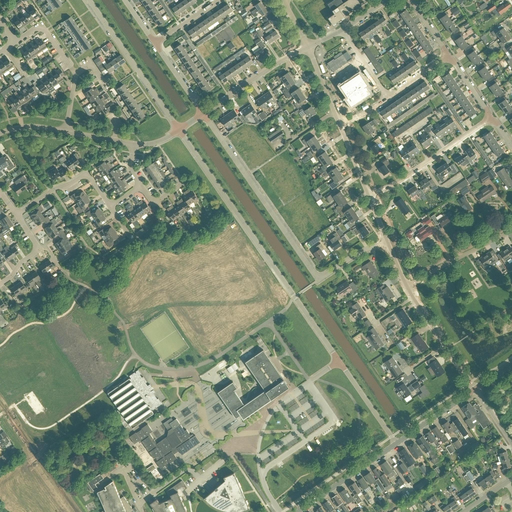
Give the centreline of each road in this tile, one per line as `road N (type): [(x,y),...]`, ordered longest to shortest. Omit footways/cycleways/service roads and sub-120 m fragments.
road 1 (residential): [(386,241),(318,277),(202,112)]
road 2 (residential): [(38,441),(84,409),(43,349),(0,378)]
road 3 (residential): [(178,129),(88,0)]
road 4 (residential): [(339,362),(254,240)]
road 5 (residential): [(368,194),(490,116)]
road 6 (residential): [(308,383),(333,419),(259,473)]
road 7 (residential): [(254,240),(178,129)]
road 8 (unclassified): [(202,112),(307,46)]
road 9 (residential): [(17,215),(86,173),(110,206)]
road 10 (unclassified): [(474,389),(407,288)]
road 11 (tertiary): [(297,511),(396,443)]
road 12 (residential): [(407,288),(511,230)]
